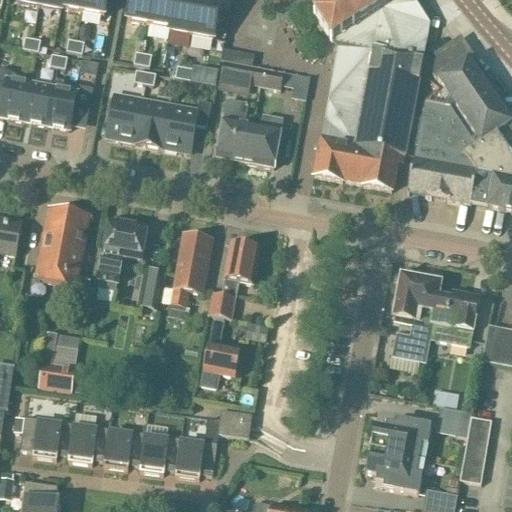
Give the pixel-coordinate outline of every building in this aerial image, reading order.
[(40,0),(18,0),(17,6),(39,10),(40,0)] [(62,0),(40,0),(39,10),(61,14),(62,11),(61,11),(62,0)] [(62,0),(61,11),(62,11),(82,15),(84,0),(62,0)] [(84,0),(82,15),(104,19),(107,0),(84,0)] [(131,0),(127,24),(149,28),(154,0),(131,0)] [(154,0),(149,28),(170,32),(171,32),(176,0),(154,0)] [(169,35),(191,39),(198,3),(181,0),(176,0),(171,32),(170,32),(169,35)] [(336,80),(325,145),(354,151),(372,56),(414,64),(421,26),(403,0),(306,0),(318,17),(312,20),(330,47),(333,45),(337,52),(332,79),(336,80)] [(220,7),(198,3),(191,39),(213,44),(220,7)] [(23,54),(31,55),(33,43),(25,42),(23,54)] [(41,45),(33,43),(31,55),(38,57),(41,45)] [(74,57),(76,45),(69,44),(66,56),(74,57)] [(76,45),(74,57),(82,59),(84,47),(76,45)] [(511,129),(511,126),(460,47),(434,64),(432,77),(440,89),(424,106),(407,197),(511,216),(511,153),(500,137),(511,129)] [(220,64),(252,70),(254,59),(223,52),(220,64)] [(320,145),(314,182),(391,196),(398,160),(404,161),(422,66),(414,64),(372,56),(354,151),(325,145),(320,145)] [(134,69),(141,70),(144,58),(136,57),(134,69)] [(152,60),(144,58),(141,70),(149,72),(152,60)] [(57,72),(60,61),(52,59),(49,71),(57,72)] [(60,61),(57,72),(65,74),(67,62),(60,61)] [(224,65),(219,93),(218,94),(248,100),(250,89),(281,96),(285,79),(285,77),(284,76),(224,65)] [(175,83),(183,84),(185,72),(177,71),(175,83)] [(0,72),(0,97),(5,98),(0,122),(24,126),(32,84),(9,79),(10,75),(0,72)] [(193,73),(185,72),(183,84),(191,86),(193,73)] [(146,89),(148,77),(136,75),(134,87),(146,89)] [(148,77),(146,89),(153,91),(156,79),(148,77)] [(32,84),(24,126),(46,130),(54,88),(53,88),(32,84)] [(54,88),(46,130),(69,134),(76,98),(60,95),(62,86),(54,85),(54,88)] [(134,147),(142,105),(114,100),(106,142),(134,147)] [(216,163),(242,167),(249,130),(245,129),(249,108),(227,104),(223,125),(216,163)] [(170,110),(142,105),(134,147),(162,153),(170,110)] [(198,115),(170,110),(162,153),(190,158),(198,115)] [(249,130),(242,167),(274,173),(281,136),(284,123),(262,119),(260,132),(249,130)] [(37,283),(57,287),(64,249),(68,249),(73,220),(48,216),(37,283)] [(76,291),(89,223),(73,220),(68,249),(64,249),(57,287),(76,291)] [(0,224),(0,257),(16,260),(22,229),(0,224)] [(142,263),(148,233),(109,225),(102,258),(104,259),(99,281),(97,293),(116,297),(118,285),(123,259),(142,263)] [(183,240),(168,320),(188,324),(190,312),(186,311),(189,298),(202,300),(213,245),(183,240)] [(208,322),(214,323),(226,325),(231,326),(238,288),(254,290),(260,254),(233,250),(223,300),(213,298),(208,322)] [(156,314),(163,276),(143,273),(136,311),(156,314)] [(429,346),(429,344),(438,302),(441,289),(403,282),(394,328),(411,332),(410,342),(429,346)] [(451,305),(438,302),(429,344),(436,346),(436,348),(470,355),(480,303),(453,298),(451,305)] [(116,347),(124,348),(130,318),(121,317),(116,347)] [(214,323),(209,348),(208,348),(208,350),(203,377),(201,391),(216,394),(218,380),(236,383),(236,381),(237,379),(239,372),(238,370),(241,355),(221,352),(226,325),(214,323)] [(268,332),(247,328),(245,343),(265,347),(268,332)] [(511,334),(489,330),(482,366),(511,371),(511,334)] [(38,393),(71,397),(77,354),(57,351),(58,339),(46,337),(38,393)] [(429,346),(410,342),(396,339),(392,363),(426,369),(430,346),(429,346)] [(0,366),(0,411),(10,412),(12,368),(0,366)] [(445,409),(447,397),(435,395),(433,407),(445,409)] [(213,483),(218,450),(220,441),(249,445),(250,441),(251,435),(251,429),(252,421),(221,417),(220,426),(28,399),(25,423),(20,456),(33,458),(33,462),(57,466),(58,461),(69,463),(68,467),(69,468),(93,471),(93,466),(105,468),(104,472),(105,472),(128,476),(129,471),(140,473),(140,477),(164,481),(165,476),(176,478),(175,482),(176,482),(200,486),(200,481),(213,483)] [(471,418),(455,415),(450,439),(467,442),(471,418)] [(467,455),(488,459),(493,425),(474,421),(467,455)] [(374,432),(370,456),(425,466),(432,431),(387,423),(385,434),(374,432)] [(483,488),(488,459),(467,455),(462,485),(483,488)] [(425,466),(370,456),(365,480),(376,482),(374,493),(418,501),(425,466)] [(0,502),(10,504),(15,484),(1,481),(0,485),(0,502)] [(59,511),(61,506),(56,505),(58,492),(25,488),(23,503),(26,503),(24,511),(59,511)] [(437,511),(454,511),(456,500),(440,497),(437,511)]
